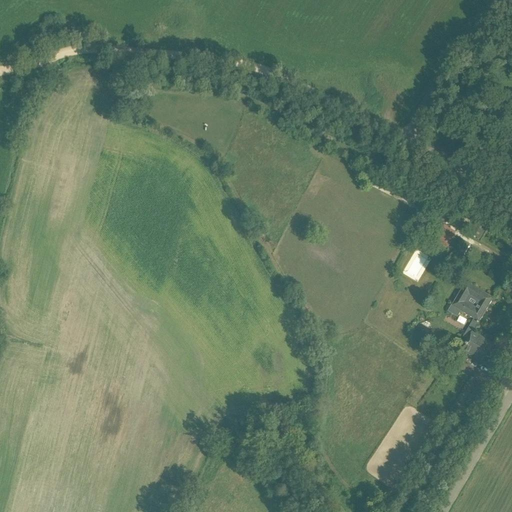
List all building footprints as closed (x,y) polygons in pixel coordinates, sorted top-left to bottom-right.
[(475,225),(470,235),(482,241),(487,231),(475,225)] [(444,227),(435,242),(448,249),(456,234),(444,227)] [(418,250),(415,265),(425,267),(428,253),(418,250)] [(422,275),(425,271),(413,263),(410,267),(422,275)] [(480,322),(493,299),(466,283),(453,306),(480,322)] [(481,362),(492,344),(472,332),(462,351),(481,362)] [(477,385),(466,405),(479,413),(490,393),(477,385)]
